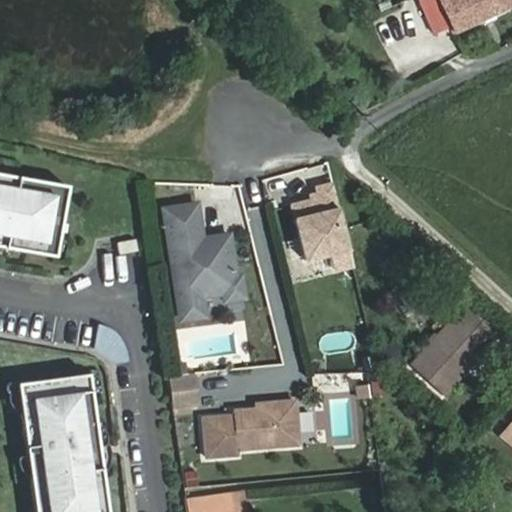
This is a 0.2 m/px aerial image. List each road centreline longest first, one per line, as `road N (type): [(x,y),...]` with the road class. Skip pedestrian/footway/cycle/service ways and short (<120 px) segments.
road 1 (residential): [(163,511),(131,301),(0,287)]
road 2 (residential): [(511,57),(340,143),(262,145)]
road 3 (unknown): [(340,143),(511,313)]
road 4 (unknown): [(262,145),(286,326),(277,353),(255,373)]
